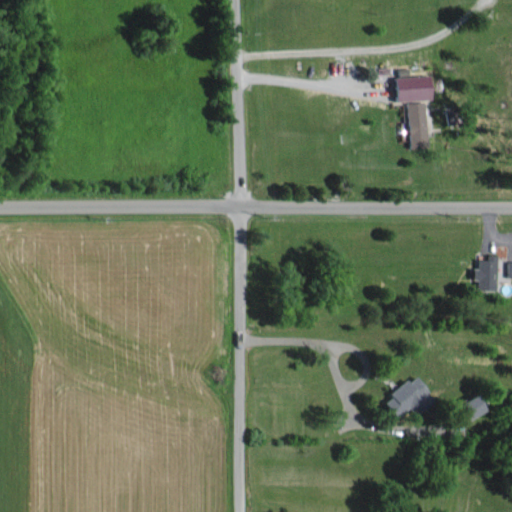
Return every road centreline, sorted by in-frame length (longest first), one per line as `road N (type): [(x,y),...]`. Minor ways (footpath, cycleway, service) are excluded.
road 1 (residential): [(240,511),(233,0)]
road 2 (residential): [(0,204),(511,205)]
